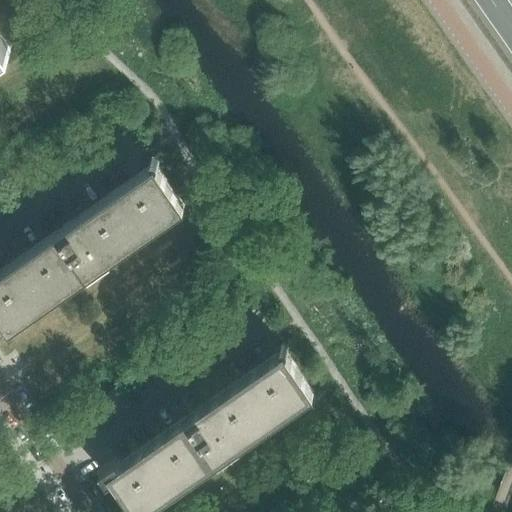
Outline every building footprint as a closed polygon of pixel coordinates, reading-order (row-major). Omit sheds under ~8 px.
[(0,55),(10,49),(0,34),(0,55)] [(0,308),(11,324),(128,242),(184,203),(155,162),(0,270),(0,308)] [(140,510),(313,389),(284,348),(121,461),(117,455),(100,467),(108,478),(115,474),(140,510)] [(133,406),(120,385),(110,392),(123,412),(133,406)] [(123,412),(110,392),(99,398),(112,419),(123,412)] [(112,419),(99,398),(88,406),(101,426),(112,419)] [(101,426),(88,406),(79,412),(91,432),(101,426)] [(91,432),(79,412),(68,419),(81,439),(91,432)]
